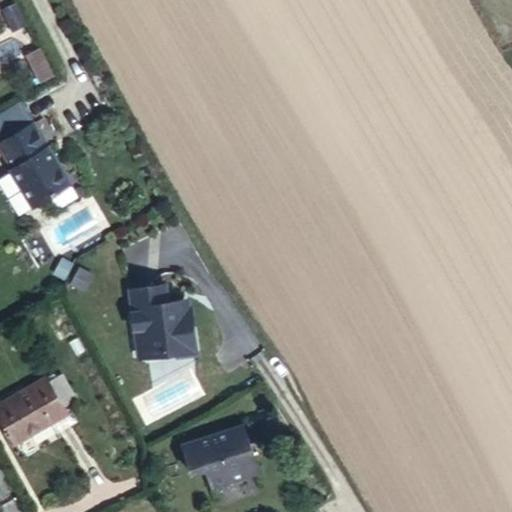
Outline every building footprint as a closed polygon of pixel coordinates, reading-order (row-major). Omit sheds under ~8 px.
[(40,81),(52,76),(40,49),(28,54),(40,81)] [(20,118),(0,128),(0,142),(6,154),(31,140),(20,118)] [(0,168),(10,186),(8,188),(31,224),(69,200),(57,180),(52,180),(43,167),(47,164),(31,140),(6,154),(0,142),(0,168)] [(154,298),(125,301),(131,344),(140,343),(144,367),(169,364),(174,368),(188,367),(192,361),(189,341),(184,337),(180,312),(165,314),(164,307),(156,308),(154,298)] [(56,389),(6,417),(27,454),(77,428),(56,389)] [(239,432),(223,437),(228,452),(243,446),(239,432)] [(228,452),(223,437),(173,453),(182,479),(197,473),(204,496),(254,479),(243,446),(228,452)]
